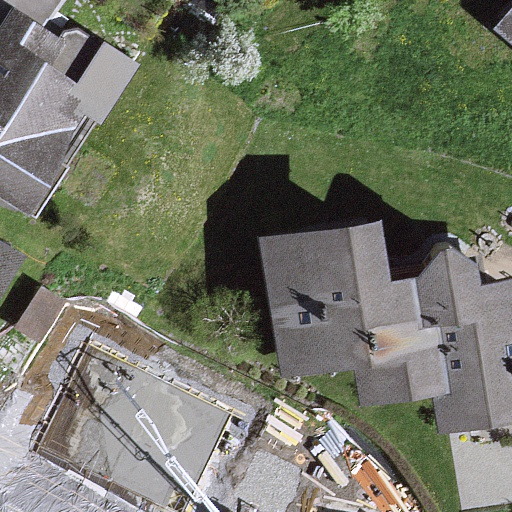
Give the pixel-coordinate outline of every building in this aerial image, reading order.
[(511,10),(503,22),(511,28),(511,10)] [(54,43),(17,21),(0,47),(0,186),(27,203),(75,124),(47,108),(66,77),(42,63),(54,43)] [(374,227),(260,243),(277,368),(353,357),(359,400),(437,389),(442,424),(511,414),(511,371),(502,373),(497,335),(511,332),(511,287),(511,282),(479,286),(474,248),(418,256),(422,278),(382,284),(374,227)] [(0,273),(11,256),(0,249),(0,273)] [(181,511),(231,413),(93,346),(40,452),(162,511),(181,511)]
